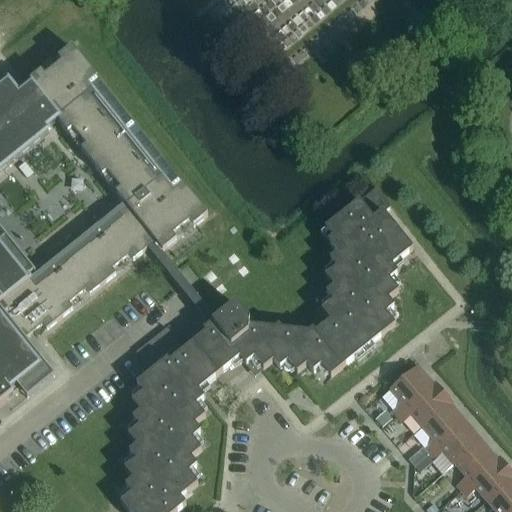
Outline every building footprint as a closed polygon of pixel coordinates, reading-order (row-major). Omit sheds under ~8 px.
[(422,51),(441,37),(429,20),(410,34),(422,51)] [(0,406),(20,391),(27,400),(55,377),(25,340),(26,340),(43,326),(46,331),(73,310),(69,305),(86,292),(89,296),(116,275),(112,270),(129,257),(133,262),(143,253),(147,250),(143,246),(144,245),(150,240),(152,239),(162,252),(162,253),(177,242),(173,237),(179,232),(190,223),(193,228),(207,217),(182,186),(173,193),(152,166),(130,139),(109,112),(88,86),(97,79),(72,48),(58,60),(61,64),(45,78),(41,73),(27,84),(30,88),(19,97),(6,82),(0,86),(0,406)] [(132,495),(120,504),(126,511),(178,511),(186,506),(181,499),(198,485),(189,474),(197,467),(191,460),(202,451),(192,440),(201,433),(195,426),(205,418),(196,407),(205,400),(204,399),(199,392),(239,359),(245,367),(254,360),(263,371),(273,363),(279,370),(288,363),(297,375),(307,367),(313,374),(322,367),(331,379),(395,327),(386,315),(394,308),(388,301),(399,293),(390,282),(398,275),(392,268),(413,251),(383,214),(390,209),(375,190),(325,230),(332,239),(327,243),(337,255),(329,261),(336,269),(325,278),(333,289),(326,295),(333,303),(321,312),(330,323),(315,334),(313,331),(309,334),(282,331),(279,327),(275,330),(274,330),(249,327),(249,322),(236,305),(216,321),(199,300),(200,299),(199,298),(198,299),(171,265),(172,264),(171,263),(170,264),(150,240),(144,245),(163,269),(162,270),(163,272),(164,271),(191,304),(190,305),(191,307),(192,306),(210,326),(204,331),(202,329),(189,339),(193,344),(170,363),(167,361),(152,373),(136,386),(143,394),(132,403),(140,414),(133,419),(139,428),(128,437),(136,447),(129,453),(136,462),(124,471),(132,481),(125,487),(132,495)] [(166,329),(136,353),(146,366),(150,371),(181,347),(166,329)] [(397,417),(433,386),(417,367),(390,391),(401,404),(392,412),(397,417)] [(422,428),(452,403),(436,384),(433,386),(397,417),(402,424),(411,416),(422,428)] [(429,455),(466,424),(450,406),(453,403),(452,403),(422,428),(433,441),(424,449),(429,455)] [(454,466),(482,442),(466,424),(429,455),(434,461),(444,453),(454,466)] [(462,492),(498,461),(497,460),(482,442),(454,466),(465,478),(450,492),(454,498),(461,492),(462,492)] [(204,473),(216,464),(209,455),(197,465),(204,473)] [(427,457),(414,468),(420,474),(432,463),(427,457)] [(511,472),(500,458),(497,460),(498,461),(462,492),(467,498),(476,490),(487,503),(511,481),(511,472)] [(511,511),(511,481),(487,503),(494,511),(511,511)]
